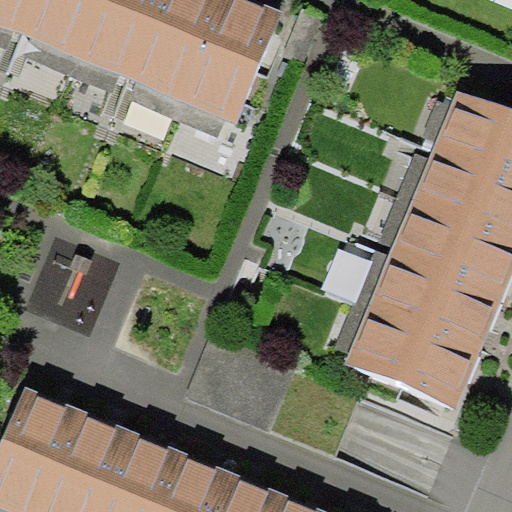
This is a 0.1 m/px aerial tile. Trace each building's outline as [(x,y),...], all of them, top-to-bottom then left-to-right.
[(273,23),(218,0),(0,0),(0,39),(225,135),(273,23)] [(325,25),(298,14),(280,60),(307,70),(325,25)] [(511,254),(511,128),(444,101),(335,369),(447,414),(511,254)] [(335,466),(364,392),(215,335),(187,409),(335,466)] [(301,511),(15,395),(0,431),(0,511),(301,511)]
